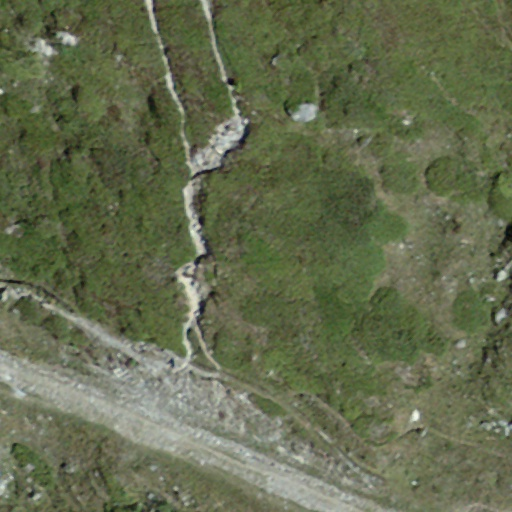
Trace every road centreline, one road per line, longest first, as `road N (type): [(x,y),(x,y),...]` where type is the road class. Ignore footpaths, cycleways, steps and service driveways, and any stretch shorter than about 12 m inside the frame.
road 1 (track): [(144,427),(337,511)]
road 2 (track): [(144,427),(0,372)]
